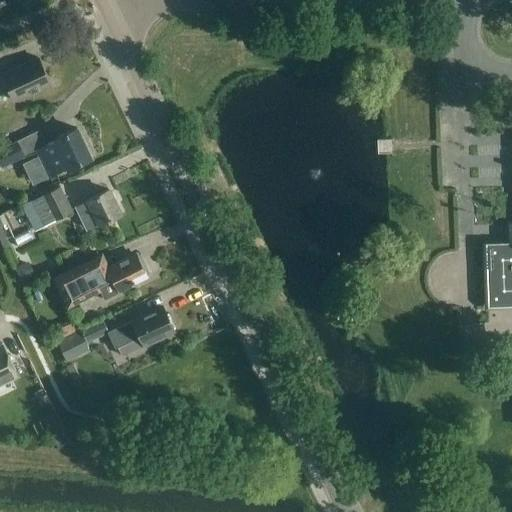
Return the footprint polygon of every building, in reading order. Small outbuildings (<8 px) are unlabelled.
[(0,85),(5,84),(13,101),(50,84),(37,58),(1,74),(1,75),(0,75),(0,85)] [(38,155),(21,163),(32,184),(48,176),(48,175),(67,166),(68,168),(90,158),(76,128),(54,139),(55,140),(36,149),(38,155)] [(0,166),(24,155),(17,140),(0,148),(0,166)] [(31,201),(43,226),(72,212),(59,187),(31,201)] [(120,214),(108,190),(87,200),(75,206),(80,217),(82,216),(89,229),(99,224),(120,214)] [(511,241),(508,242),(509,245),(485,246),(487,307),(511,305),(511,241)] [(147,275),(141,262),(136,252),(108,266),(102,254),(52,278),(66,308),(99,292),(103,300),(132,286),(131,283),(147,275)] [(14,267),(21,283),(32,278),(31,269),(27,265),(23,263),(14,267)] [(132,321),(107,333),(115,348),(139,337),(143,346),(169,333),(169,332),(173,330),(172,327),(174,326),(170,317),(168,317),(163,306),(145,315),(144,313),(131,319),(132,321)] [(81,331),(87,343),(107,334),(101,321),(81,331)] [(79,330),(56,341),(65,361),(88,350),(79,330)] [(0,384),(17,376),(2,345),(0,346),(0,384)]
